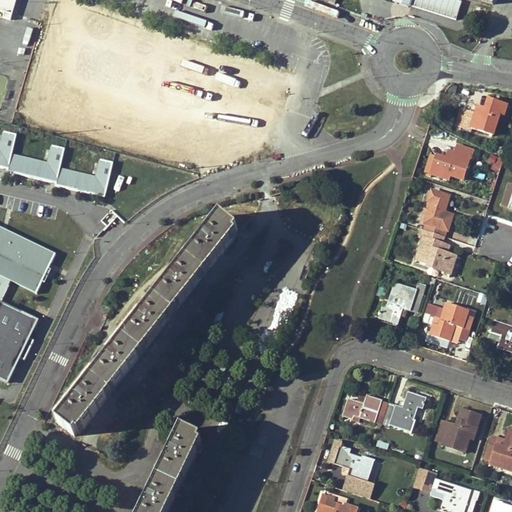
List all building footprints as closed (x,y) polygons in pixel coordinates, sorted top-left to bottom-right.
[(410,0),(409,5),(458,19),(463,2),(457,0),(410,0)] [(473,128),(493,134),(499,113),(507,115),(510,106),(490,100),(487,108),(478,105),(476,112),(470,110),(465,128),(472,130),(473,128)] [(3,130),(0,142),(0,164),(9,166),(12,152),(17,133),(3,130)] [(51,144),(48,161),(12,152),(8,171),(56,183),(61,167),(66,147),(51,144)] [(431,173),(441,176),(442,172),(463,179),(469,159),(471,159),(474,150),(458,145),(455,153),(452,161),(446,159),(437,156),(431,173)] [(455,153),(449,152),(446,159),(452,161),(455,153)] [(99,158),(95,174),(61,167),(56,186),(105,197),(114,162),(99,158)] [(511,208),(511,191),(507,189),(502,204),(508,206),(508,207),(511,208)] [(444,237),(445,237),(447,230),(448,230),(452,215),(444,212),(449,197),(429,190),(426,199),(429,200),(429,201),(433,202),(426,223),(428,223),(425,231),(444,237)] [(59,422),(79,438),(239,227),(218,211),(59,422)] [(0,226),(0,274),(11,281),(36,293),(55,254),(0,226)] [(428,264),(428,266),(450,273),(455,256),(447,254),(440,252),(443,244),(442,244),(444,237),(425,231),(423,230),(421,237),(424,238),(417,260),(428,264)] [(443,244),(440,252),(447,254),(449,246),(443,244)] [(0,303),(11,281),(0,274),(0,283),(0,284),(0,303)] [(403,309),(411,312),(411,311),(417,313),(426,286),(418,283),(416,290),(394,283),(390,296),(392,296),(390,303),(385,302),(379,318),(398,324),(403,309)] [(387,286),(381,284),(378,295),(383,297),(387,286)] [(486,304),(488,296),(479,293),(477,302),(486,304)] [(39,317),(3,300),(0,305),(0,373),(10,378),(39,317)] [(458,326),(462,327),(462,326),(469,329),(475,311),(469,309),(468,310),(446,303),(441,319),(437,318),(431,335),(448,340),(452,330),(454,325),(458,326)] [(511,327),(495,322),(491,332),(501,335),(497,347),(511,351),(511,327)] [(396,406),(395,407),(389,405),(382,425),(389,428),(390,426),(412,433),(416,421),(413,420),(417,407),(422,409),(425,399),(408,394),(404,409),(396,406)] [(382,425),(389,405),(382,403),(383,402),(367,397),(364,405),(349,400),(343,416),(352,420),(353,416),(382,425)] [(449,424),(448,426),(442,423),(436,440),(443,442),(443,444),(464,452),(469,436),(468,436),(472,425),(473,425),(477,427),(480,418),(462,411),(456,427),(449,424)] [(177,426),(138,511),(167,511),(201,436),(177,426)] [(500,440),(493,437),(485,459),(492,461),(491,465),(511,471),(511,426),(511,427),(506,441),(504,448),(499,446),(500,440)] [(347,476),(349,477),(346,483),(366,490),(369,484),(369,483),(368,483),(375,461),(363,457),(362,459),(349,454),(351,450),(342,447),(336,464),(350,469),(347,476)] [(437,479),(432,496),(444,500),(442,507),(458,511),(472,511),(476,501),(477,501),(480,493),(471,490),(471,492),(442,482),(442,481),(437,479)] [(357,511),(358,510),(346,505),(348,499),(326,492),(326,493),(324,493),(318,511),(357,511)] [(494,507),(491,511),(511,511),(511,507),(503,505),(503,503),(494,500),(492,506),(494,507)]
